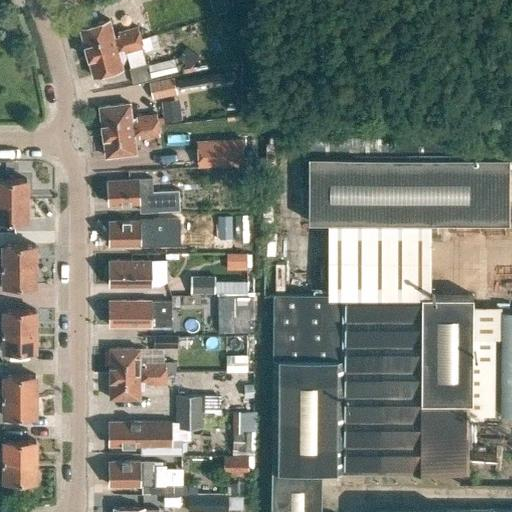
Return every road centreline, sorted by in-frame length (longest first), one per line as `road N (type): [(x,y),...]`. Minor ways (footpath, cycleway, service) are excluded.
road 1 (residential): [(76,511),(75,142)]
road 2 (unknown): [(355,511),(368,491),(511,495)]
road 3 (residential): [(75,142),(55,45),(31,0)]
